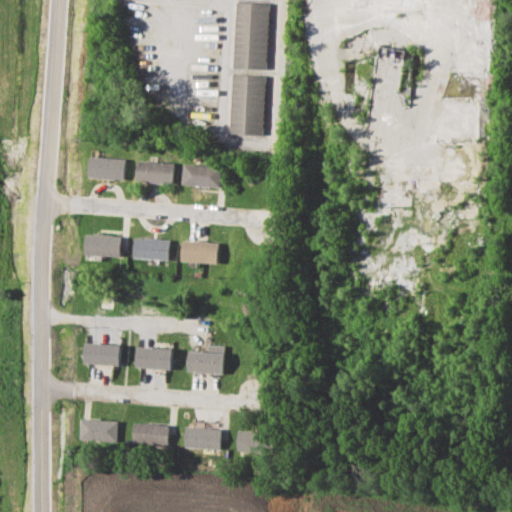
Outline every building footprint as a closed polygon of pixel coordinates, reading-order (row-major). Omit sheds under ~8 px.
[(235,1),(233,66),(265,68),(267,2),(235,1)] [(232,73),(230,133),(262,134),(264,74),(232,73)] [(90,156),(89,177),(124,179),(126,158),(90,156)] [(138,160),(137,181),(172,183),(173,162),(138,160)] [(184,164),(182,184),(219,186),(220,166),(184,164)] [(87,234),(85,254),(121,257),(122,236),(87,234)] [(135,237),(133,257),(169,259),(170,239),(135,237)] [(183,240),(182,261),(217,263),(218,243),(183,240)] [(84,343),(83,363),(118,366),(120,346),(84,343)] [(136,347),(135,367),(171,369),(172,349),(136,347)] [(189,350),(187,370),(222,373),(223,353),(189,350)] [(117,420),(81,419),(80,439),(117,440),(117,420)] [(169,424),(133,422),(133,443),(168,444),(169,424)] [(184,447),(220,448),(221,427),(185,426),(184,447)] [(237,450),(261,451),(262,431),(238,430),(237,450)]
